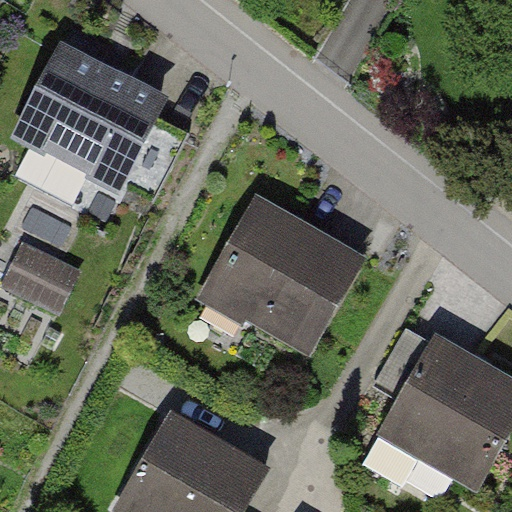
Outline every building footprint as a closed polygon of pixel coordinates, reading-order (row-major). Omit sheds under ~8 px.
[(0,0),(0,21),(11,0),(0,0)] [(188,107),(78,52),(29,149),(139,204),(188,107)] [(376,264),(268,203),(213,301),(320,362),(376,264)] [(28,240),(9,285),(66,309),(85,265),(28,240)] [(511,470),(511,369),(440,334),(386,443),(498,498),(511,470)] [(256,511),(279,465),(176,414),(127,511),(256,511)]
